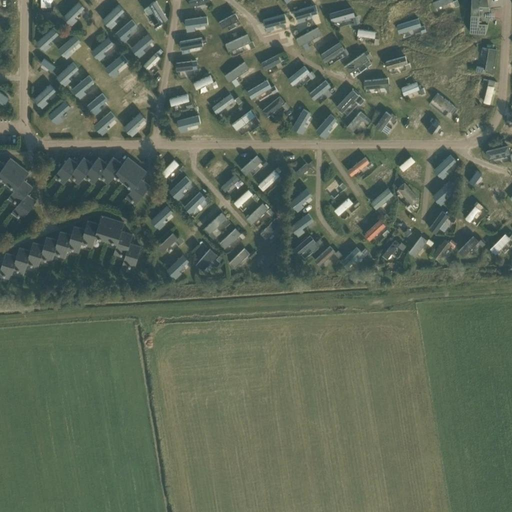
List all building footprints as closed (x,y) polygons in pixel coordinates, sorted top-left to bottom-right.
[(208,0),(198,0),(188,2),(189,9),(210,4),(208,0)] [(452,0),(441,0),(433,3),(435,9),(454,3),(452,0)] [(489,17),(490,18),(491,17),(489,17),(489,12),(491,12),(491,11),(490,12),(487,0),(471,0),(470,32),(485,33),(489,17)] [(42,18),(54,8),(49,2),(37,13),(42,18)] [(168,21),(156,2),(148,7),(160,26),(168,21)] [(84,9),(77,3),(62,20),(71,28),(77,22),(74,19),(84,9)] [(124,12),(117,6),(102,22),(110,30),(116,24),(114,22),(124,12)] [(315,7),(294,13),(296,21),(318,15),(315,7)] [(352,8),(329,15),(332,26),(355,18),(352,8)] [(237,14),(218,25),(221,31),(240,21),(237,14)] [(287,23),(284,15),(263,21),(265,30),(287,23)] [(207,18),(184,21),(185,30),(208,27),(207,18)] [(419,19),(396,26),(398,35),(422,28),(419,19)] [(139,27),(134,22),(121,33),(126,38),(139,27)] [(58,34),(52,29),(37,44),(42,49),(58,34)] [(317,29),(296,40),(300,47),(321,36),(317,29)] [(376,33),(358,30),(357,37),(375,40),(376,33)] [(153,42),(147,35),(131,50),(139,59),(145,54),(143,51),(153,42)] [(248,35),(225,46),(228,53),(251,43),(248,35)] [(80,42),(74,36),(58,52),(67,61),(73,55),(69,51),(80,42)] [(202,39),(179,43),(181,52),(204,48),(202,39)] [(111,46),(105,40),(91,54),(97,60),(111,46)] [(345,51),(340,44),(320,57),(325,64),(345,51)] [(497,51),(489,49),(485,73),(493,75),(497,51)] [(373,58),(368,51),(344,68),(349,75),(373,58)] [(160,59),(155,54),(143,67),(148,71),(160,59)] [(128,62),(122,56),(105,70),(113,80),(119,74),(117,72),(128,62)] [(278,56),(261,65),(264,72),(281,63),(278,56)] [(408,66),(406,58),(391,62),(385,64),(387,71),(408,66)] [(55,67),(43,59),(39,65),(51,73),(55,67)] [(197,63),(175,66),(176,74),(198,71),(197,63)] [(249,69),(245,63),(225,77),(230,83),(249,69)] [(78,70),(72,64),(56,79),(64,88),(70,82),(68,79),(78,70)] [(309,73),(304,68),(288,81),(293,87),(309,73)] [(134,70),(119,83),(124,88),(138,76),(134,70)] [(210,77),(193,85),(196,92),(213,83),(210,77)] [(93,82),(89,78),(73,92),(78,97),(93,82)] [(389,89),(389,80),(364,82),(365,91),(389,89)] [(267,81),(247,93),(252,101),(271,89),(267,81)] [(331,87),(325,81),(309,96),(314,102),(331,87)] [(496,83),(489,81),(482,103),(489,105),(496,83)] [(420,90),(417,83),(401,89),(405,97),(420,90)] [(56,92),(50,86),(33,102),(41,110),(47,104),(45,102),(56,92)] [(365,102),(352,91),(336,109),(342,115),(354,102),(360,107),(365,102)] [(10,99),(0,92),(0,103),(5,107),(10,99)] [(107,101),(101,94),(86,108),(94,117),(101,111),(98,109),(107,101)] [(458,110),(437,94),(432,101),(454,116),(458,110)] [(235,102),(230,95),(211,109),(217,116),(235,102)] [(189,103),(187,96),(169,101),(171,108),(189,103)] [(280,98),(262,112),(267,119),(285,104),(280,98)] [(61,103),(48,115),(53,121),(66,108),(61,103)] [(418,105),(408,122),(419,129),(429,112),(418,105)] [(68,132),(76,125),(81,130),(90,121),(80,110),(63,126),(68,132)] [(310,113),(303,110),(292,131),(299,135),(310,113)] [(256,118),(251,111),(231,126),(236,133),(256,118)] [(116,119),(110,112),(93,128),(102,137),(108,132),(105,129),(116,119)] [(371,121),(360,112),(346,130),(352,135),(363,121),(368,125),(371,121)] [(392,117),(386,113),(375,129),(381,133),(392,117)] [(145,119),(139,114),(124,130),(132,138),(138,132),(136,129),(145,119)] [(389,122),(394,125),(399,117),(394,114),(389,122)] [(337,122),(331,116),(316,133),(324,140),(330,134),(327,132),(337,122)] [(511,120),(511,118),(506,116),(497,135),(503,138),(511,120)] [(201,125),(198,117),(177,123),(180,135),(188,132),(187,129),(201,125)] [(440,121),(435,118),(427,129),(433,133),(440,121)] [(507,143),(485,149),(487,158),(510,152),(507,143)] [(455,160),(449,153),(433,168),(442,178),(448,173),(444,169),(455,160)] [(368,161),(364,156),(347,169),(351,174),(368,161)] [(63,185),(71,175),(70,174),(78,164),(69,157),(53,178),(54,178),(56,175),(64,182),(62,185),(63,185)] [(70,174),(71,175),(79,181),(77,184),(77,185),(85,175),(85,174),(93,164),(84,157),(78,164),(70,174)] [(85,174),(85,175),(94,181),(91,184),(92,185),(100,175),(99,174),(107,164),(98,157),(93,164),(85,174)] [(99,174),(100,175),(108,181),(106,184),(106,185),(114,174),(122,164),(113,157),(107,164),(99,174)] [(128,157),(122,164),(114,174),(124,182),(137,164),(128,157)] [(257,157),(240,171),(246,177),(262,163),(257,157)] [(422,167),(408,157),(403,163),(418,173),(422,167)] [(5,165),(0,171),(0,177),(6,182),(20,165),(10,158),(5,165)] [(215,175),(225,162),(220,158),(209,171),(215,175)] [(388,177),(386,175),(395,164),(389,158),(374,175),(383,183),(388,177)] [(174,161),(161,174),(166,179),(179,166),(174,161)] [(305,162),(294,172),(298,176),(308,166),(305,162)] [(133,189),(141,179),(146,171),(137,164),(124,182),(133,188),(133,189)] [(16,190),(24,179),(29,172),(20,165),(6,182),(15,189),(16,190)] [(482,173),(476,169),(468,180),(473,184),(482,173)] [(274,172),(258,187),(263,193),(279,177),(274,172)] [(186,174),(170,190),(176,196),(192,180),(186,174)] [(487,190),(498,199),(501,195),(496,191),(506,179),(500,174),(487,190)] [(240,180),(235,175),(220,188),(224,193),(240,180)] [(326,189),(334,198),(347,186),(339,177),(326,189)] [(177,195),(181,199),(199,183),(195,178),(177,195)] [(27,193),(33,186),(24,179),(16,190),(15,189),(7,199),(8,200),(10,197),(19,203),(19,204),(27,193)] [(134,206),(150,186),(141,179),(133,189),(133,188),(125,199),(128,196),(136,203),(134,206)] [(419,198),(403,180),(396,187),(412,204),(419,198)] [(454,186),(448,180),(431,194),(440,205),(446,199),(443,196),(454,186)] [(311,193),(306,187),(288,201),(296,211),(303,205),(300,201),(311,193)] [(392,193),(387,187),(369,202),(375,208),(392,193)] [(252,196),(248,191),(233,204),(238,209),(252,196)] [(20,221),(36,200),(27,193),(19,204),(19,203),(11,214),(14,211),(22,217),(20,220),(20,221)] [(205,200),(199,194),(183,209),(190,216),(205,200)] [(352,202),(347,197),(333,209),(338,214),(352,202)] [(480,208),(475,204),(463,217),(468,222),(480,208)] [(268,210),(263,205),(246,221),(252,227),(268,210)] [(173,213),(167,207),(150,223),(157,229),(173,213)] [(449,215),(441,209),(428,228),(436,233),(449,215)] [(412,223),(401,210),(396,214),(407,228),(412,223)] [(492,228),(504,215),(498,210),(486,223),(492,228)] [(312,219),(307,211),(288,225),(294,232),(312,219)] [(347,224),(351,229),(356,225),(360,230),(371,221),(366,215),(364,217),(360,213),(347,224)] [(95,236),(106,239),(112,218),(102,215),(99,224),(95,236)] [(226,220),(221,215),(204,231),(209,236),(226,220)] [(118,243),(122,231),(124,222),(112,218),(106,239),(117,243),(118,243)] [(384,224),(379,218),(364,233),(369,239),(384,224)] [(281,225),(275,220),(260,236),(266,241),(281,225)] [(91,249),(95,236),(99,224),(88,221),(85,229),(81,242),(82,242),(92,245),(91,249)] [(78,254),(82,242),(81,242),(85,229),(74,226),(71,235),(67,247),(68,247),(78,250),(77,254),(78,254)] [(240,235),(235,230),(220,245),(225,250),(240,235)] [(64,259),(68,247),(67,247),(71,235),(60,231),(58,240),(54,252),(65,256),(63,259),(64,259)] [(126,255),(130,243),(132,234),(122,231),(118,243),(117,243),(114,255),(114,256),(115,252),(126,255)] [(510,237),(505,232),(489,248),(494,253),(510,237)] [(479,239),(472,233),(457,250),(464,255),(479,239)] [(178,240),(172,234),(157,249),(162,255),(178,240)] [(314,240),(308,234),(293,248),(298,254),(307,246),(312,251),(318,246),(313,241),(314,240)] [(426,239),(420,234),(408,251),(414,255),(426,239)] [(50,265),(54,252),(58,240),(47,237),(44,245),(40,258),(41,258),(51,261),(50,265)] [(451,242),(444,237),(431,254),(439,259),(451,242)] [(399,242),(394,238),(381,254),(386,258),(399,242)] [(37,270),(41,258),(40,258),(44,245),(33,242),(30,251),(27,263),(37,266),(36,270),(37,270)] [(133,271),(141,246),(130,243),(126,255),(122,267),(123,268),(124,264),(134,267),(133,271)] [(334,249),(329,244),(314,259),(319,264),(334,249)] [(360,252),(354,246),(340,261),(346,267),(360,252)] [(23,275),(27,263),(30,251),(19,247),(17,256),(13,268),(24,272),(23,275)] [(257,262),(263,268),(277,252),(271,247),(257,262)] [(217,257),(210,250),(195,266),(203,273),(217,257)] [(250,255),(245,250),(229,265),(234,270),(250,255)] [(10,281),(13,268),(17,256),(6,253),(0,271),(0,273),(10,277),(9,281),(10,281)] [(189,263),(182,256),(166,272),(175,281),(181,275),(179,273),(189,263)]
